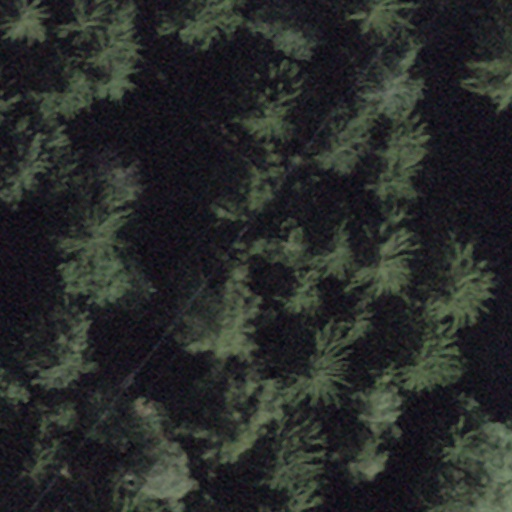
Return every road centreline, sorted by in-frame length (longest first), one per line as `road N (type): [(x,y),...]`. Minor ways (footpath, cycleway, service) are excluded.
road 1 (motorway): [(511,272),(0,188)]
road 2 (motorway): [(0,415),(511,483)]
